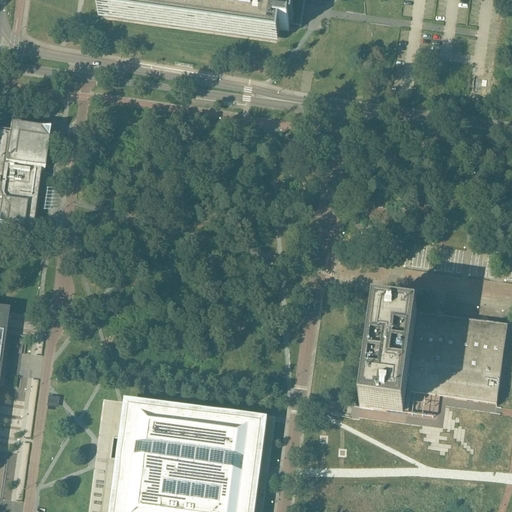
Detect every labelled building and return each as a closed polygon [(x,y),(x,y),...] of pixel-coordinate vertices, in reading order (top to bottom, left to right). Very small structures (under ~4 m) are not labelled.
[(102,0),(101,6),(100,19),(278,44),(280,30),(288,31),(289,27),(290,27),(302,29),(304,9),(305,0),(102,0)] [(10,136),(0,134),(0,226),(23,229),(23,226),(33,228),(37,198),(45,199),(45,195),(46,190),(38,189),(39,180),(41,172),(44,172),(49,134),(11,128),(10,136)] [(507,323),(370,306),(356,404),(495,425),(507,323)] [(0,386),(3,387),(6,362),(9,340),(5,340),(8,312),(0,311),(0,386)] [(108,511),(254,511),(259,479),(267,417),(267,415),(267,413),(124,394),(123,402),(115,458),(108,511)]
